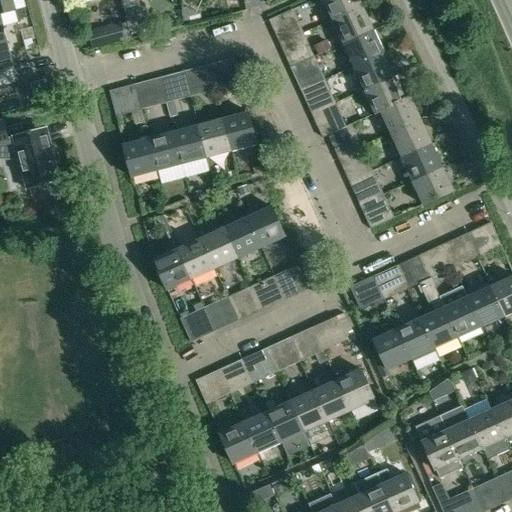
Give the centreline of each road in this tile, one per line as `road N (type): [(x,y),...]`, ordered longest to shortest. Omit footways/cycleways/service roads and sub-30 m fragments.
road 1 (residential): [(360,257),(245,36),(72,78)]
road 2 (residential): [(162,375),(116,245),(72,78)]
road 3 (residential): [(162,375),(322,299),(360,257)]
road 4 (residential): [(214,500),(162,375)]
